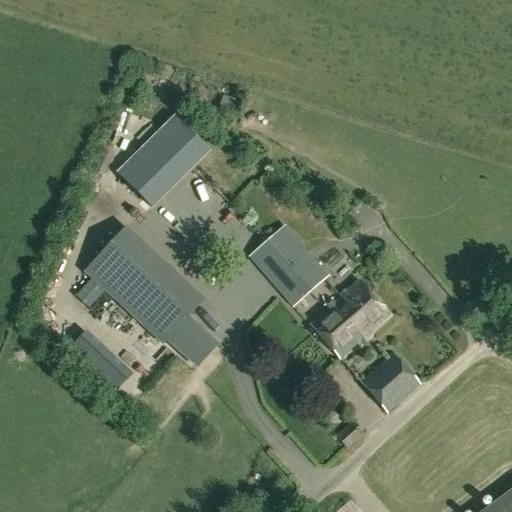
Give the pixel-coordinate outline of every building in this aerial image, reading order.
[(266,128),(273,116),(261,111),(255,122),(266,128)] [(174,117),(117,174),(151,208),(208,152),(174,117)] [(213,203),(201,209),(207,222),(219,216),(213,203)] [(125,228),(85,272),(162,344),(166,340),(196,368),(217,345),(187,317),(203,300),(125,228)] [(250,258),(292,306),(327,276),(284,228),(250,258)] [(359,281),(344,295),(340,297),(341,299),(310,326),(340,360),(390,316),(359,281)] [(91,301),(74,317),(87,330),(104,313),(91,301)] [(392,355),(360,383),(388,413),(419,385),(392,355)] [(335,437),(346,450),(362,436),(351,423),(335,437)] [(511,511),(511,493),(485,511),(511,511)]
